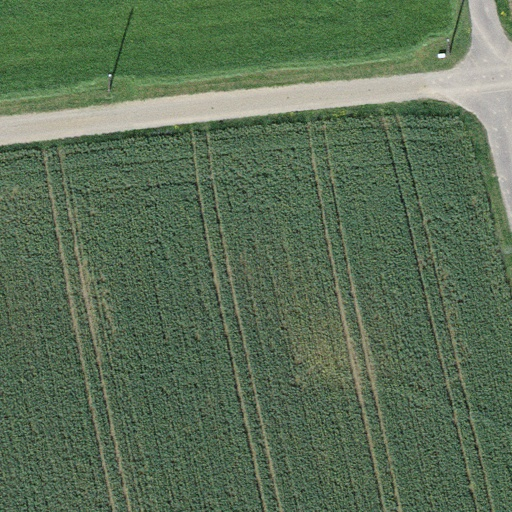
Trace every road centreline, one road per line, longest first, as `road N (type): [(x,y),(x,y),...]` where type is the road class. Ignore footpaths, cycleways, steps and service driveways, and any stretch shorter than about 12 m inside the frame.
road 1 (unclassified): [(0,128),(511,75)]
road 2 (track): [(511,191),(471,0)]
